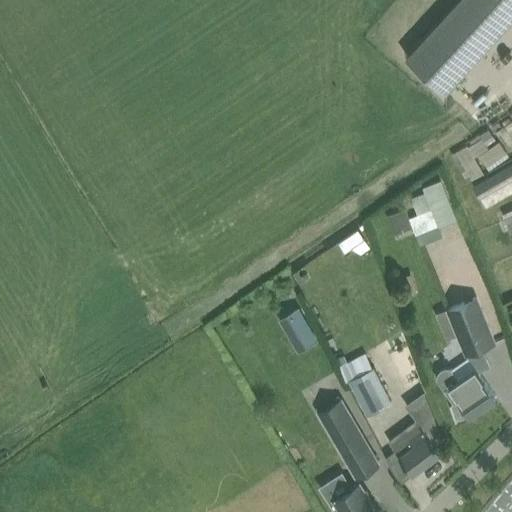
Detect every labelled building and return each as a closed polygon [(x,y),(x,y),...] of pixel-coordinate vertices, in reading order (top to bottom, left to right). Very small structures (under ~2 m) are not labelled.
[(511,0),(459,0),(447,15),(473,37),(478,32),(493,44),(511,21),(511,0)] [(480,133),(486,142),(494,136),(489,127),(480,133)] [(479,154),(489,168),(509,154),(499,140),(479,154)] [(456,150),(470,180),(484,173),(470,141),(462,145),(462,147),(456,150)] [(511,162),(473,184),(486,206),(511,190),(511,162)] [(411,194),(417,212),(410,215),(415,230),(458,217),(444,175),(423,182),(425,190),(411,194)] [(406,206),(387,214),(392,227),(411,219),(410,216),(406,206)] [(508,223),(507,223),(511,234),(511,207),(503,212),(508,223)] [(358,227),(345,236),(351,245),(364,237),(358,227)] [(446,307),(466,353),(495,340),(476,295),(446,307)] [(289,334),(307,323),(297,306),(279,317),(289,334)] [(438,370),(437,376),(454,401),(452,403),(452,402),(451,402),(456,419),(458,419),(457,418),(469,414),(470,415),(497,396),(485,379),(485,380),(479,371),(468,356),(452,367),(451,366),(448,365),(443,366),(440,367),(438,370)] [(373,365),(349,377),(367,412),(391,399),(373,365)] [(411,390),(422,413),(434,407),(422,384),(411,390)] [(379,411),(394,432),(413,419),(398,398),(379,411)] [(317,413),(356,475),(378,461),(338,399),(317,413)] [(393,436),(379,416),(376,418),(369,423),(366,425),(379,445),(393,436)] [(399,455),(401,457),(413,473),(441,451),(424,428),(410,438),(414,444),(399,455)] [(381,511),(367,488),(366,489),(360,481),(334,497),(340,507),(339,508),(341,511),(381,511)]
